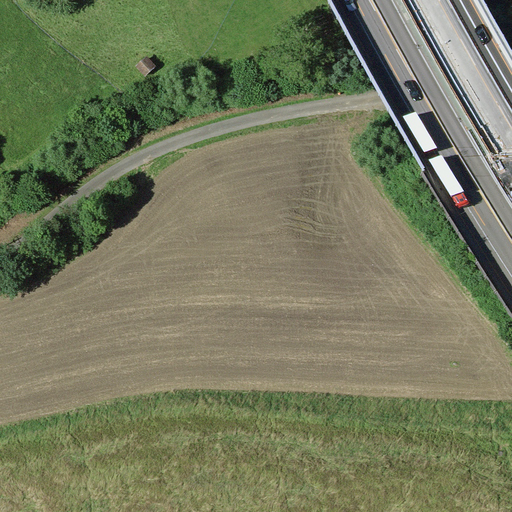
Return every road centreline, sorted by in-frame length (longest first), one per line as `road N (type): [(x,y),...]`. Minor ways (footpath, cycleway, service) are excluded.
road 1 (residential): [(511,67),(177,134),(106,167),(0,251)]
road 2 (motorway): [(369,0),(511,238)]
road 3 (motorway): [(511,128),(437,0)]
